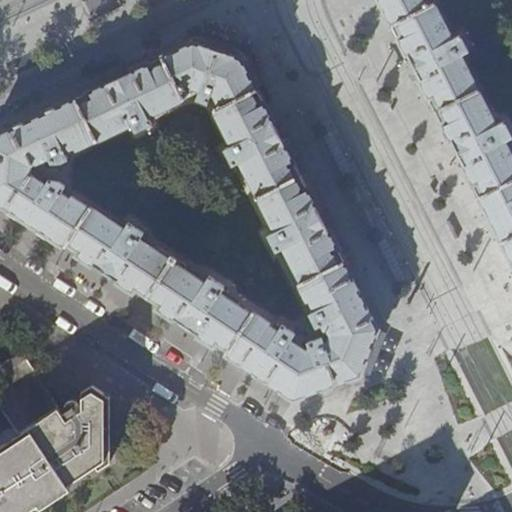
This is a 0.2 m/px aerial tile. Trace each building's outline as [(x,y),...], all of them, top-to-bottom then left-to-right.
[(511,0),(379,0),(384,9),(404,48),(415,70),(427,93),(450,139),(457,153),(471,180),(489,215),(494,225),(511,259),(511,0)] [(126,68),(128,74),(193,43),(241,59),(249,77),(259,72),(248,49),(200,33),(126,68)] [(277,131),(256,90),(249,77),(241,59),(193,43),(128,74),(123,77),(41,116),(0,135),(0,203),(31,224),(66,247),(69,243),(80,250),(77,255),(108,276),(133,292),(136,287),(161,304),(158,309),(193,332),(213,345),(217,341),(228,348),(225,353),(293,399),(329,385),(359,375),(378,329),(357,289),(318,211),(292,160),(282,140),(277,131)] [(290,136),(282,140),(292,160),(300,155),(290,136)] [(0,511),(37,511),(47,505),(72,489),(69,485),(98,466),(100,469),(106,465),(112,462),(110,397),(93,386),(94,408),(82,407),(82,411),(77,414),(71,413),(70,412),(68,409),(63,412),(22,351),(0,365),(0,389),(26,429),(0,446),(0,511)]
